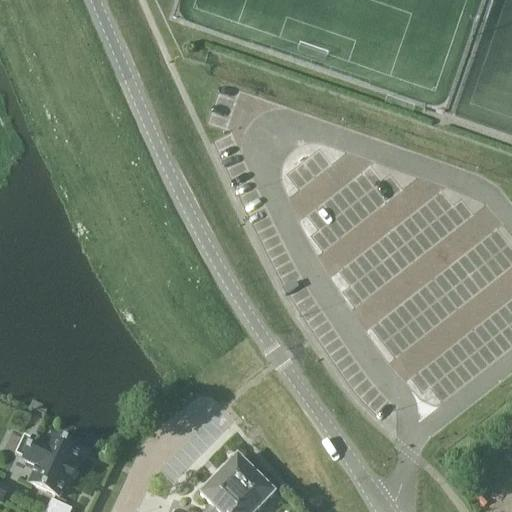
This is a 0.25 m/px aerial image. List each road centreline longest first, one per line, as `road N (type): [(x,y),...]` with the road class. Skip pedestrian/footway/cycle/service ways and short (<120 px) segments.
road 1 (tertiary): [(386,511),(234,292),(170,172),(96,0)]
road 2 (residential): [(125,511),(142,474),(222,409)]
